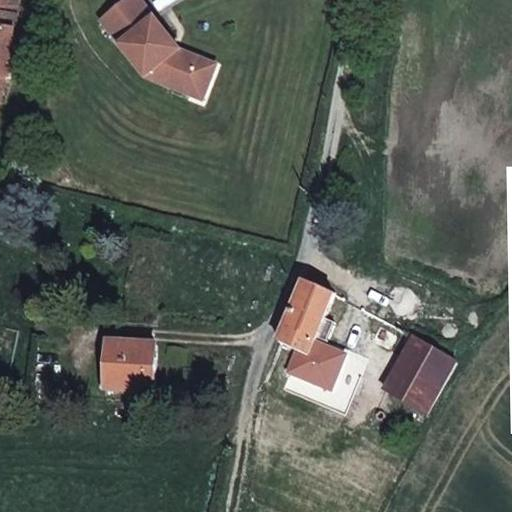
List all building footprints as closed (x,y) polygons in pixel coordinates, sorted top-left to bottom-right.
[(0,0),(0,96),(6,79),(10,81),(13,71),(10,70),(15,41),(21,8),(19,0),(0,0)] [(172,65),(165,57),(171,53),(136,8),(102,34),(145,91),(189,105),(198,73),(172,65)] [(23,42),(15,41),(10,70),(13,71),(18,72),(23,42)] [(171,53),(165,57),(172,65),(198,73),(189,105),(204,109),(214,73),(177,61),(171,53)] [(288,343),(313,354),(339,292),(312,281),(286,342),(288,343)] [(457,361),(412,335),(381,389),(425,415),(457,361)] [(154,345),(109,343),(107,388),(151,390),(154,345)]
